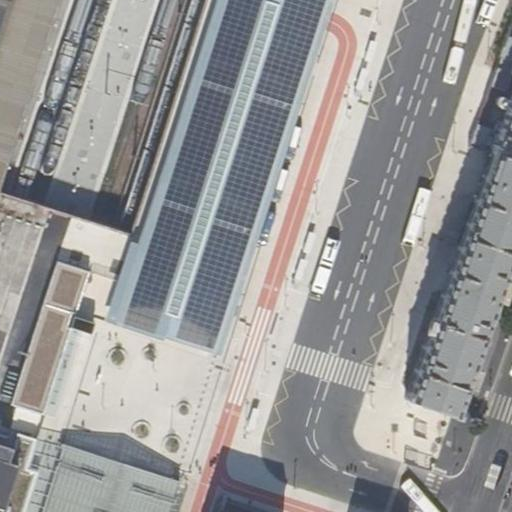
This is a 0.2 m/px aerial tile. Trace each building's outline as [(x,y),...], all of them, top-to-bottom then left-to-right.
[(0,0),(0,180),(57,0),(0,0)] [(196,0),(119,265),(105,314),(226,349),(240,300),(327,0),(196,0)] [(511,40),(507,39),(501,57),(511,60),(511,40)] [(511,93),(474,202),(440,297),(405,398),(453,414),(458,407),(470,373),(486,328),(491,315),(500,288),(508,265),(511,255),(511,93)] [(16,406),(44,415),(63,358),(69,339),(71,334),(77,316),(78,311),(80,307),(81,302),(83,297),(84,292),(88,281),(60,271),(42,324),(34,348),(16,406)] [(95,322),(77,316),(71,334),(89,340),(95,322)] [(15,427),(0,422),(0,511),(169,511),(179,484),(60,445),(39,511),(24,511),(37,473),(26,470),(35,441),(13,434),(15,427)]
